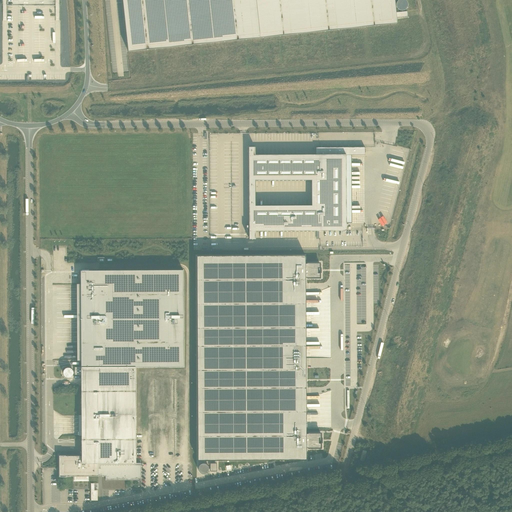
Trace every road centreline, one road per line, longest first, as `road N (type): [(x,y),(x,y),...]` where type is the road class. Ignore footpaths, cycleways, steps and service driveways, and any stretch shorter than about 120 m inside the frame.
road 1 (unclassified): [(345,464),(428,129),(414,122),(91,124),(72,111)]
road 2 (unclassified): [(31,511),(29,126)]
road 3 (unclassified): [(193,511),(511,451)]
road 4 (unknown): [(189,419),(187,309),(177,269),(49,267)]
road 5 (unknown): [(337,423),(334,267),(352,257)]
road 6 (unknown): [(240,192),(240,230),(252,245),(370,244)]
road 7 (unknown): [(337,423),(328,459),(196,484)]
